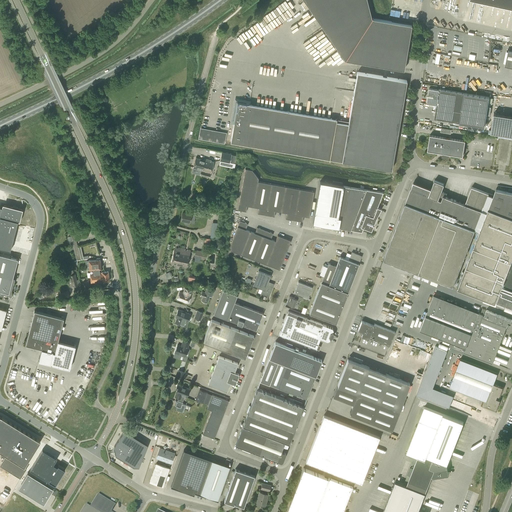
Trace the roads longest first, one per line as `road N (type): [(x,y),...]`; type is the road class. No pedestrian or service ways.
road 1 (tertiary): [(114,415),(135,330),(131,265),(118,220),(15,0)]
road 2 (residential): [(114,415),(135,420),(146,401),(150,278),(218,29)]
road 3 (unclassified): [(288,476),(221,450),(240,399),(305,232),(376,246)]
road 4 (primary): [(0,126),(123,64),(220,0)]
road 5 (unclassified): [(288,476),(376,246)]
road 6 (unclassified): [(0,376),(40,222),(36,204),(0,187)]
road 7 (unclassified): [(0,104),(108,47),(151,0)]
road 8 (unclassified): [(109,256),(120,325),(95,401),(114,415)]
road 9 (unclassified): [(414,166),(421,21)]
